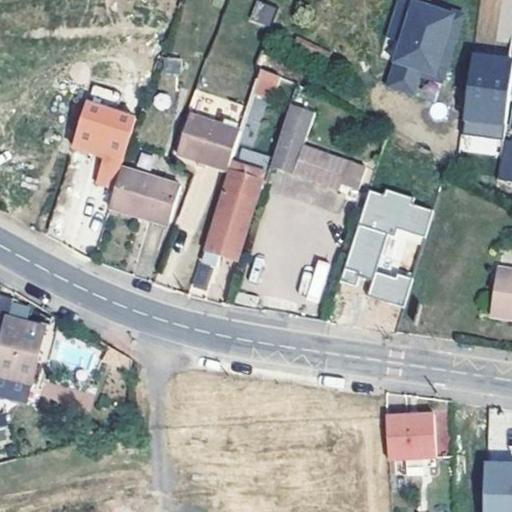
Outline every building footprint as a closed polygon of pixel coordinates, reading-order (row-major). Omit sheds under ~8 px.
[(256,0),(249,20),(269,27),(276,7),(256,0)] [(398,0),(386,40),(401,45),(388,88),(415,96),(422,73),(443,80),(461,19),(427,8),(430,0),(398,0)] [(463,134),(505,140),(511,89),(511,60),(474,55),(463,134)] [(164,57),(163,72),(179,74),(181,58),(164,57)] [(261,68),(251,90),(271,99),(281,77),(261,68)] [(93,85),(87,105),(116,113),(121,93),(93,85)] [(373,162),(299,138),(311,102),(294,97),(272,164),(347,189),(352,174),(367,179),(373,162)] [(117,189),(122,169),(137,119),(116,113),(87,105),(74,149),(105,158),(98,183),(117,189)] [(209,160),(229,166),(240,131),(193,115),(179,154),(207,164),(209,160)] [(209,160),(207,164),(207,167),(227,173),(229,166),(209,160)] [(234,164),(207,249),(220,253),(238,259),(265,175),(234,164)] [(181,187),(122,169),(117,189),(111,208),(148,220),(149,216),(170,223),(181,187)] [(370,190),(341,280),(357,286),(361,273),(375,278),(377,272),(389,235),(396,237),(398,229),(424,238),(433,211),(412,204),(414,198),(392,191),(390,197),(370,190)] [(149,216),(148,220),(147,222),(168,229),(170,223),(149,216)] [(220,253),(207,249),(202,266),(214,271),(220,253)] [(511,312),(511,269),(498,268),(492,310),(511,312)] [(377,272),(375,278),(369,297),(387,303),(395,278),(377,272)] [(396,274),(395,278),(387,303),(402,307),(411,278),(396,274)] [(511,312),(492,310),(491,319),(511,321),(511,312)] [(0,347),(0,376),(34,383),(46,330),(7,322),(0,347)] [(434,415),(387,417),(389,461),(437,459),(434,415)] [(511,511),(511,460),(483,461),(482,511),(511,511)]
